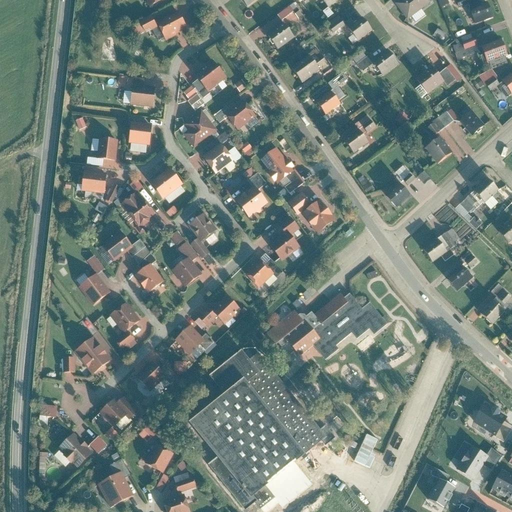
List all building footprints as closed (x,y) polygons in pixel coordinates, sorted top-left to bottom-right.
[(259,0),(240,0),(247,9),(259,0)] [(340,0),(321,0),(328,9),(340,0)] [(430,2),(428,0),(401,0),(395,5),(407,20),(430,2)] [(487,4),(470,10),(475,26),(493,20),(487,4)] [(187,30),(177,12),(156,24),(166,42),(187,30)] [(328,24),(334,33),(347,25),(342,16),(328,24)] [(371,33),(362,18),(347,28),(357,42),(371,33)] [(141,24),(132,29),(136,37),(145,33),(141,24)] [(294,39),(283,25),(267,37),(277,51),(294,39)] [(459,60),(478,53),(476,45),(477,45),(474,36),(453,44),(459,60)] [(501,40),(480,48),(486,64),(507,56),(501,40)] [(398,65),(387,52),(371,64),(382,78),(398,65)] [(320,71),(309,57),(291,69),(302,84),(320,71)] [(226,79),(212,62),(193,77),(207,94),(226,79)] [(443,82),(432,69),(416,81),(427,95),(443,82)] [(495,69),(481,75),(485,85),(499,79),(495,69)] [(330,84),(335,90),(350,79),(345,72),(330,84)] [(511,74),(501,83),(511,97),(511,96),(511,74)] [(143,82),(133,80),(130,105),(153,108),(155,90),(142,88),(143,82)] [(236,84),(240,92),(247,89),(243,80),(236,84)] [(339,105),(329,93),(315,105),(325,117),(339,105)] [(254,117),(243,103),(226,117),(237,131),(254,117)] [(435,137),(459,118),(452,109),(428,128),(435,137)] [(401,111),(396,120),(405,125),(410,115),(401,111)] [(216,132),(201,113),(184,126),(188,132),(183,136),(194,149),(216,132)] [(482,129),(471,115),(460,124),(472,138),(482,129)] [(81,130),(88,127),(84,118),(77,121),(81,130)] [(151,126),(131,124),(129,144),(148,146),(151,126)] [(367,144),(357,131),(343,142),(352,155),(367,144)] [(452,155),(439,139),(425,150),(437,166),(452,155)] [(117,142),(99,141),(97,159),(115,161),(117,142)] [(232,161),(220,145),(202,159),(214,175),(232,161)] [(294,171),(276,149),(261,162),(279,184),(294,171)] [(404,166),(397,173),(403,179),(411,172),(404,166)] [(181,186),(169,171),(150,185),(162,200),(181,186)] [(105,176),(84,174),(82,192),(104,194),(105,176)] [(497,191),(486,179),(473,192),(483,203),(497,191)] [(115,184),(107,200),(114,204),(122,187),(115,184)] [(409,197),(398,185),(385,197),(397,209),(409,197)] [(267,205),(254,188),(236,202),(249,219),(267,205)] [(153,217),(136,194),(121,206),(138,228),(153,217)] [(334,221),(319,202),(302,215),(317,234),(334,221)] [(175,206),(168,212),(172,218),(180,212),(175,206)] [(205,215),(189,227),(201,243),(217,231),(205,215)] [(511,241),(511,221),(499,232),(509,244),(511,241)] [(120,233),(102,247),(113,263),(132,249),(120,233)] [(287,233),(269,247),(281,262),(299,249),(287,233)] [(450,249),(440,236),(423,249),(433,262),(450,249)] [(231,239),(222,242),(226,250),(234,246),(231,239)] [(96,256),(88,261),(98,275),(106,269),(96,256)] [(201,276),(189,259),(172,272),(185,289),(201,276)] [(273,275),(258,262),(245,276),(259,290),(273,275)] [(471,277),(459,264),(445,279),(457,291),(471,277)] [(150,265),(135,277),(149,294),(163,282),(150,265)] [(97,276),(79,289),(93,307),(110,293),(97,276)] [(312,286),(295,302),(301,308),(317,291),(312,286)] [(285,342),(299,358),(312,347),(324,362),(338,350),(336,347),(350,335),(356,341),(368,331),(374,336),(387,325),(370,304),(362,310),(348,296),(343,301),(346,305),(331,317),(324,309),(313,318),(320,326),(311,333),(306,326),(285,342)] [(239,312),(227,299),(211,314),(223,327),(239,312)] [(503,312),(491,302),(480,315),(492,325),(503,312)] [(126,305),(110,317),(123,334),(139,322),(126,305)] [(204,342),(190,327),(176,341),(189,356),(204,342)] [(127,346),(131,351),(140,343),(129,330),(116,341),(124,350),(127,346)] [(111,362),(92,340),(74,354),(92,377),(111,362)] [(240,353),(209,378),(223,396),(187,426),(215,460),(207,466),(242,511),(245,511),(255,506),(259,511),(260,511),(277,500),(267,488),(321,443),(325,447),(334,440),(325,428),(320,432),(257,355),(248,362),(240,353)] [(77,358),(63,358),(64,373),(77,373),(77,358)] [(176,361),(176,372),(188,372),(188,362),(176,361)] [(164,378),(151,364),(137,379),(150,392),(164,378)] [(483,399),(472,418),(497,433),(508,414),(483,399)] [(115,401),(100,414),(114,429),(128,415),(115,401)] [(58,418),(58,406),(41,405),(41,426),(50,427),(50,417),(58,418)] [(140,435),(149,443),(157,435),(148,427),(140,435)] [(372,468),(377,454),(374,453),(379,439),(367,434),(357,462),(372,468)] [(92,455),(72,436),(58,451),(77,470),(92,455)] [(455,463),(474,474),(488,448),(469,438),(455,463)] [(172,455),(154,446),(145,465),(163,474),(172,455)] [(185,462),(179,466),(183,472),(189,468),(185,462)] [(427,496),(446,506),(459,480),(440,470),(427,496)] [(511,476),(502,471),(493,488),(511,498),(511,476)] [(121,473),(98,486),(111,510),(134,497),(121,473)] [(193,473),(176,476),(179,492),(196,490),(193,473)] [(163,492),(171,478),(165,474),(157,489),(163,492)] [(187,511),(184,497),(162,503),(164,511),(187,511)]
